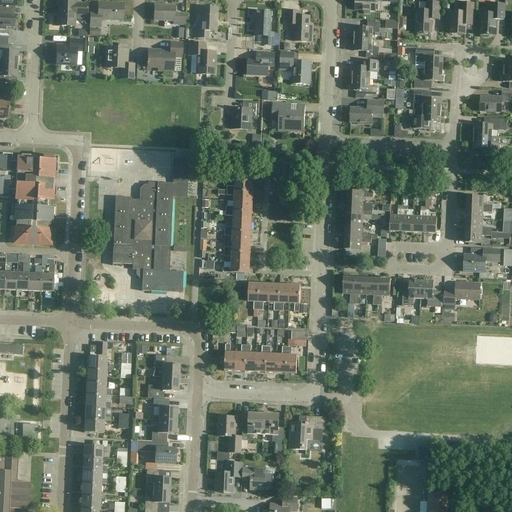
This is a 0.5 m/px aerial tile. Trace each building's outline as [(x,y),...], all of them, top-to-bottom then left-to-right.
[(0,0),(0,14),(9,15),(10,7),(16,7),(16,0),(0,0)] [(382,0),(355,0),(355,11),(364,11),(364,15),(369,15),(369,12),(375,12),(376,2),(382,2),(382,0)] [(87,16),(88,5),(76,4),(76,2),(58,1),(57,27),(75,27),(75,15),(87,16)] [(439,20),(440,3),(427,2),(426,11),(417,11),(416,33),(431,33),(432,19),(439,20)] [(123,21),(124,4),(98,3),(98,12),(90,11),(90,28),(100,28),(101,20),(123,21)] [(473,26),(473,19),(474,4),(461,3),(461,12),(451,12),(450,34),(465,35),(466,26),(473,26)] [(505,21),(505,5),(491,5),(491,15),(480,14),(479,23),(480,23),(480,36),(481,36),(481,37),(483,38),(487,38),(489,38),(489,36),(496,37),(496,20),(505,21)] [(185,25),(185,14),(174,14),(175,7),(154,6),(153,21),(173,22),(173,25),(185,25)] [(216,32),(217,8),(200,8),(199,29),(194,28),(194,39),(208,39),(209,32),(216,32)] [(301,12),(293,12),(287,12),(286,25),(292,25),(292,33),(295,34),(295,42),(312,43),(312,31),(309,31),(310,17),(301,17),(301,12)] [(275,46),(275,33),(270,33),(271,13),(258,13),(257,14),(252,13),(251,23),(256,23),(256,37),(262,37),(262,46),(275,46)] [(14,16),(9,15),(0,14),(0,30),(5,31),(5,27),(14,28),(14,16)] [(354,40),(372,41),(372,33),(380,34),(380,23),(367,22),(367,28),(354,28),(354,40)] [(82,52),(82,40),(70,40),(69,46),(56,46),(55,65),(76,66),(77,52),(82,52)] [(372,41),(354,40),(353,52),(366,52),(366,58),(379,59),(379,48),(372,47),(372,41)] [(147,64),(147,67),(147,72),(150,72),(150,70),(157,70),(157,72),(161,72),(161,71),(173,72),(174,58),(180,58),(180,44),(170,43),(170,52),(148,51),(147,62),(146,62),(146,64),(147,64)] [(0,63),(16,65),(17,52),(9,51),(10,45),(0,44),(0,63)] [(196,75),(214,76),(215,53),(205,52),(206,44),(189,44),(189,56),(197,56),(196,75)] [(133,80),(134,65),(127,64),(128,51),(119,50),(119,49),(107,48),(106,69),(122,69),(121,79),(133,80)] [(425,64),(425,70),(443,71),(443,59),(430,58),(430,50),(435,51),(435,50),(418,49),(416,49),(415,63),(425,64)] [(274,67),(275,54),(257,53),(257,60),(248,60),(248,76),(268,77),(269,67),(274,67)] [(281,53),(281,61),(284,62),(284,68),(291,68),(291,70),(293,70),(293,84),(310,85),(311,63),(289,62),(289,53),(281,53)] [(503,72),(511,71),(511,61),(503,61),(503,72)] [(352,79),(370,80),(371,73),(378,73),(378,62),(366,62),(365,68),(353,67),(352,79)] [(16,78),(16,65),(0,63),(0,82),(6,83),(6,77),(16,78)] [(442,83),(443,71),(425,70),(418,70),(418,76),(415,76),(414,89),(432,90),(432,89),(428,89),(429,82),(442,83)] [(511,71),(503,72),(502,82),(511,82),(511,71)] [(370,80),(352,79),(352,91),(364,92),(364,98),(377,99),(377,87),(370,87),(370,80)] [(396,82),(384,81),(384,87),(390,87),(390,94),(395,94),(396,82)] [(0,88),(0,118),(8,119),(9,99),(0,99),(0,96),(2,96),(2,89),(0,88)] [(414,111),(423,111),(441,112),(441,100),(428,99),(428,92),(414,91),(413,104),(413,110),(414,111)] [(511,103),(511,91),(502,91),(502,98),(481,97),(480,112),(501,113),(502,103),(511,103)] [(372,126),(372,118),(383,119),(384,102),(368,101),(368,109),(351,108),(350,123),(358,124),(358,125),(372,126)] [(259,118),(260,103),(243,102),(243,103),(247,103),(247,110),(230,109),(230,110),(233,110),(232,130),(254,131),(254,130),(251,130),(252,118),(259,118)] [(304,130),(305,112),(304,112),(304,113),(286,112),(287,105),(287,104),(273,104),(272,120),(279,120),(278,132),(290,133),(290,129),(304,130)] [(440,124),(441,112),(423,111),(414,111),(414,117),(413,117),(412,129),(427,130),(431,130),(431,123),(440,124)] [(507,120),(500,119),(488,119),(487,125),(474,124),(474,136),(492,137),(492,130),(500,131),(500,126),(506,126),(507,120)] [(500,137),(492,137),(474,136),(473,148),(486,149),(486,155),(499,156),(500,137)] [(53,185),(52,185),(52,174),(57,175),(58,164),(53,164),(53,157),(42,156),(42,161),(31,160),(31,156),(21,155),(21,160),(12,160),(12,155),(2,154),(1,159),(0,158),(0,198),(10,199),(10,194),(17,194),(16,204),(11,204),(11,215),(16,215),(15,228),(10,228),(10,239),(15,239),(15,244),(49,245),(49,240),(54,241),(55,230),(50,230),(50,216),(55,217),(56,206),(51,206),(51,197),(56,197),(56,189),(56,188),(56,187),(55,186),(54,185),(53,185)] [(227,191),(253,192),(254,192),(253,192),(253,182),(235,181),(235,187),(227,187),(227,191)] [(172,200),(172,199),(173,185),(157,184),(148,183),(148,187),(145,187),(141,190),(141,201),(131,201),(131,199),(115,198),(113,244),(114,245),(114,249),(113,249),(112,266),(113,266),(113,264),(132,265),(132,270),(138,271),(138,275),(140,278),(142,278),(141,292),(182,294),(183,273),(169,272),(170,252),(169,252),(169,247),(170,247),(172,200)] [(347,203),(363,204),(363,198),(373,199),(373,193),(364,192),(364,189),(354,189),(354,192),(347,191),(347,203)] [(234,202),(252,203),(253,193),(253,192),(227,191),(226,196),(234,196),(234,202)] [(467,196),(467,208),(493,209),(501,210),(501,205),(483,204),(484,197),(467,196)] [(226,212),(253,213),(253,212),(252,212),(252,203),(234,202),(234,207),(226,207),(226,212)] [(363,211),(363,204),(347,203),(346,215),(372,216),(372,212),(363,211)] [(398,216),(390,215),(389,232),(401,233),(402,206),(398,206),(398,216)] [(402,206),(401,233),(413,233),(413,216),(406,216),(407,207),(402,206)] [(413,216),(413,233),(424,234),(425,207),(421,207),(421,217),(413,216)] [(425,207),(424,234),(436,234),(437,217),(429,217),(430,208),(425,207)] [(492,213),(493,209),(467,208),(466,220),(483,220),(483,213),(492,213)] [(233,222),(252,223),(252,213),(253,213),(226,212),(225,216),(233,216),(233,222)] [(372,216),(346,215),(346,227),(362,227),(362,220),(372,220),(372,216)] [(482,227),(483,220),(466,220),(466,231),(492,232),(492,228),(482,227)] [(225,232),(252,233),(251,233),(252,223),(233,222),(233,228),(225,227),(225,232)] [(362,235),(362,227),(346,227),(345,238),(371,239),(371,235),(362,235)] [(491,237),(492,232),(466,231),(465,243),(482,244),(482,236),(491,237)] [(232,243),(250,243),(251,234),(252,234),(252,233),(225,232),(225,237),(233,237),(232,243)] [(371,244),(371,239),(345,238),(345,250),(361,251),(361,243),(371,244)] [(224,252),(251,254),(251,253),(250,253),(250,243),(232,243),(232,248),(224,248),(224,252)] [(471,249),(471,256),(465,256),(464,272),(486,273),(486,262),(500,262),(500,250),(484,250),(484,249),(471,249)] [(251,254),(224,252),(224,257),(232,257),(231,263),(250,264),(250,254),(251,254)] [(42,257),(41,260),(41,265),(46,265),(49,265),(54,266),(54,260),(54,257),(42,257)] [(250,264),(231,263),(231,269),(223,268),(223,273),(250,274),(249,274),(250,264)] [(17,274),(16,291),(28,292),(29,274),(29,271),(24,270),(23,274),(17,274)] [(29,274),(28,292),(40,292),(41,275),(41,271),(36,271),(36,275),(29,274)] [(5,273),(4,291),(16,291),(17,274),(5,273)] [(41,275),(40,292),(53,293),(53,275),(49,275),(41,275)] [(354,305),(356,279),(343,278),(343,295),(350,295),(350,304),(354,305)] [(356,279),(354,305),(359,305),(359,295),(366,296),(367,279),(356,279)] [(367,279),(366,296),(373,296),(373,305),(377,306),(379,280),(367,279)] [(379,280),(377,306),(382,306),(382,296),(390,297),(391,280),(379,280)] [(421,299),(421,281),(409,281),(409,294),(403,294),(402,306),(413,307),(414,299),(421,299)] [(421,281),(421,299),(428,300),(427,307),(440,308),(441,295),(433,295),(433,282),(421,281)] [(480,301),(481,284),(456,283),(455,293),(445,292),(444,311),(455,311),(456,300),(480,301)] [(258,311),(259,284),(259,285),(249,284),(248,302),(254,303),(253,310),(258,311)] [(259,284),(258,311),(263,311),(263,303),(269,303),(269,285),(260,285),(260,284),(259,284)] [(269,285),(269,303),(274,303),(274,312),(279,312),(280,285),(279,285),(279,286),(269,285)] [(280,285),(279,312),(283,312),(284,304),(289,304),(290,286),(280,286),(280,285)] [(290,286),(289,304),(295,304),(294,312),(299,313),(300,286),(300,287),(290,286)] [(257,327),(258,322),(258,319),(246,319),(246,326),(257,327)] [(222,326),(222,327),(222,332),(227,332),(227,334),(236,334),(236,326),(222,326)] [(287,347),(294,347),(294,340),(295,340),(296,332),(288,332),(287,347)] [(87,357),(87,370),(106,371),(107,358),(106,358),(107,345),(97,344),(96,358),(87,357)] [(225,371),(235,372),(236,354),(230,353),(231,345),(226,345),(224,372),(225,372),(225,371)] [(236,354),(235,372),(245,372),(245,373),(246,346),(242,346),(241,354),(236,354)] [(246,346),(245,373),(246,373),(246,372),(255,373),(256,354),(251,354),(251,346),(246,346)] [(256,354),(255,373),(265,373),(265,374),(266,374),(267,347),(262,347),(262,355),(256,354)] [(267,347),(266,374),(266,373),(276,374),(276,355),(271,355),(271,347),(267,347)] [(276,355),(276,374),(286,374),(286,375),(287,348),(282,348),(282,356),(276,355)] [(287,348),(286,375),(287,375),(287,374),(296,374),(297,356),(291,356),(292,348),(287,348)] [(162,378),(181,379),(179,379),(179,366),(165,365),(165,357),(155,356),(155,369),(152,377),(152,378),(162,378)] [(106,384),(106,371),(87,370),(86,383),(106,384)] [(181,379),(162,378),(162,387),(148,386),(147,399),(164,399),(164,392),(178,392),(179,379),(181,379)] [(105,391),(106,384),(86,383),(86,395),(105,396),(110,397),(111,391),(105,391)] [(120,389),(119,397),(129,397),(129,390),(120,389)] [(105,404),(105,396),(86,395),(85,408),(104,409),(110,409),(110,404),(105,404)] [(158,421),(177,422),(177,409),(168,408),(168,400),(153,399),(153,408),(158,408),(158,421)] [(104,418),(104,409),(85,408),(84,421),(104,421),(111,422),(111,418),(104,418)] [(263,435),(264,415),(249,414),(249,427),(242,427),(242,441),(253,442),(253,435),(263,435)] [(118,415),(118,422),(128,423),(128,415),(118,415)] [(279,416),(264,415),(263,435),(273,436),(272,442),(284,443),(285,428),(279,428),(279,416)] [(312,441),(312,440),(321,441),(322,430),(325,431),(326,418),(299,416),(298,424),(294,424),(293,434),(290,433),(289,450),(296,450),(296,448),(305,449),(305,455),(306,455),(307,440),(311,440),(311,441),(312,441)] [(241,454),(242,437),(235,437),(235,427),(242,427),(243,420),(237,420),(237,418),(219,417),(218,437),(230,438),(229,454),(241,454)] [(103,434),(104,421),(84,421),(84,433),(103,434)] [(176,435),(177,422),(158,421),(157,428),(152,428),(151,442),(166,443),(167,434),(176,435)] [(37,423),(22,423),(21,439),(36,440),(37,423)] [(168,443),(148,442),(131,441),(131,452),(148,452),(148,453),(155,453),(154,464),(145,464),(145,470),(156,471),(156,464),(174,465),(175,449),(163,449),(163,443),(168,443)] [(83,459),(102,460),(102,447),(83,446),(83,459)] [(420,446),(419,460),(427,461),(428,447),(420,446)] [(117,453),(116,461),(126,461),(126,453),(117,453)] [(0,511),(27,511),(28,511),(28,510),(29,510),(30,483),(17,482),(17,479),(18,456),(0,455),(0,511)] [(102,466),(102,460),(83,459),(82,472),(101,472),(106,472),(106,467),(102,466)] [(241,478),(242,464),(228,463),(227,473),(216,473),(215,493),(233,494),(234,478),(241,478)] [(272,491),(272,475),(265,475),(265,469),(243,468),(242,480),(251,481),(250,491),(257,491),(257,490),(272,491)] [(153,491),(169,492),(170,479),(159,479),(159,471),(146,470),(146,483),(153,484),(153,491)] [(101,485),(101,472),(82,472),(81,484),(101,485)] [(115,478),(115,486),(125,486),(125,478),(115,478)] [(81,484),(81,497),(100,498),(100,497),(104,497),(105,494),(100,494),(101,485),(81,484)] [(169,504),(169,492),(153,491),(153,498),(145,497),(144,510),(157,511),(157,503),(169,504)] [(447,511),(448,494),(433,493),(433,503),(428,503),(427,511),(447,511)] [(100,510),(100,498),(81,497),(80,509),(100,510)] [(293,511),(296,511),(297,499),(283,498),(283,505),(271,505),(270,511),(289,511),(290,511),(293,511)]
